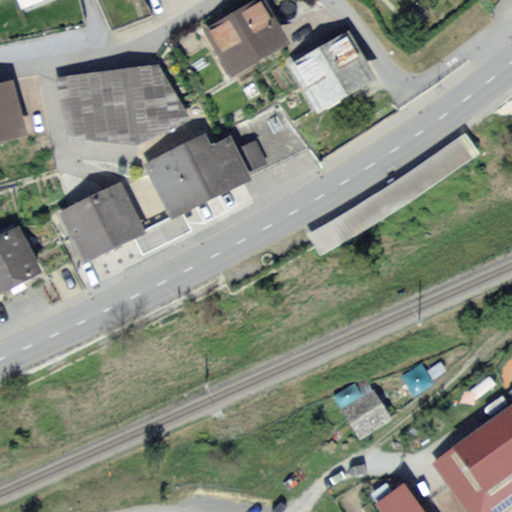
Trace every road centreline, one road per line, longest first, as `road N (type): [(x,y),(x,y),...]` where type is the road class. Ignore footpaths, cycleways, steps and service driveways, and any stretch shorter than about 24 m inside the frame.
road 1 (primary): [(0,358),(170,279),(432,124)]
road 2 (residential): [(0,70),(123,48),(204,0)]
road 3 (track): [(358,458),(511,328)]
road 4 (residential): [(332,0),(432,124)]
